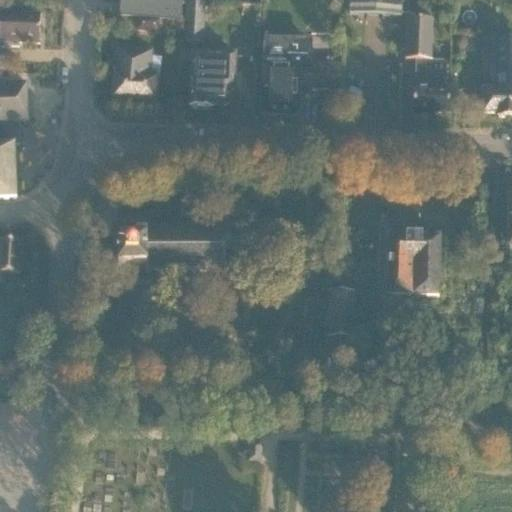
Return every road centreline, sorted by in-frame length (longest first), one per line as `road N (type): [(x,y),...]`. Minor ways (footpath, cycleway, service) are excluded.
road 1 (tertiary): [(80,145),(511,137)]
road 2 (tertiary): [(37,511),(60,214)]
road 3 (unclassified): [(80,145),(87,0)]
